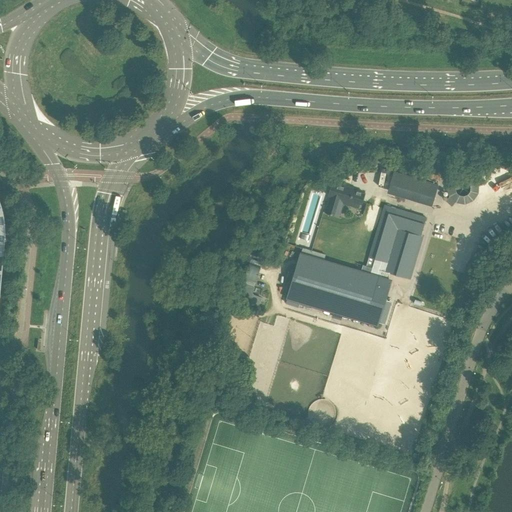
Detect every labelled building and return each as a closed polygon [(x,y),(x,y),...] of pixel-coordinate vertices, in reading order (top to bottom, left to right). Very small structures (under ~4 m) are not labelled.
[(391,190),(432,202),(438,185),(396,172),(391,190)] [(445,201),(452,207),(455,203),(465,204),(473,201),(478,193),(479,184),(474,176),(466,172),(456,173),(450,179),(447,187),(449,197),(445,201)] [(361,204),(362,202),(365,193),(353,190),(354,188),(332,181),(328,196),(330,196),(325,212),(339,216),(344,199),(361,204)] [(363,265),(360,273),(367,275),(367,274),(368,274),(368,275),(387,281),(390,273),(408,279),(421,236),(426,218),(385,205),(366,266),(363,265)] [(367,275),(360,273),(357,272),(357,271),(356,271),(356,272),(345,268),(346,268),(345,268),(335,265),(336,259),(313,252),(311,258),(301,255),(301,254),(300,255),(299,255),(294,272),(291,271),(290,277),(292,278),(287,296),(288,296),(288,297),(289,296),(299,299),(299,300),(300,300),(310,303),(311,304),(311,303),(321,306),(321,307),(322,307),(322,306),(332,309),(332,310),(333,310),(344,313),(343,313),(344,314),(344,313),(355,316),(355,317),(355,316),(366,319),(365,320),(366,320),(366,319),(377,323),(378,323),(379,323),(391,282),(387,281),(368,275),(368,274),(367,274),(367,275)] [(252,294),(254,287),(246,284),(241,300),(258,306),(261,297),(252,294)]
